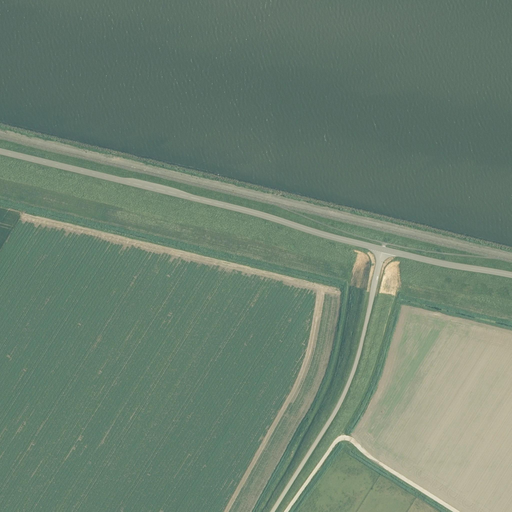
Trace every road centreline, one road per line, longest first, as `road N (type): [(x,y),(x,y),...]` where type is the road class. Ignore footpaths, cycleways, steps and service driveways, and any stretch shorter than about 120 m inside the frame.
road 1 (tertiary): [(382,249),(0,150)]
road 2 (unclassified): [(275,511),(355,374),(382,249)]
road 3 (tertiary): [(511,275),(382,249)]
